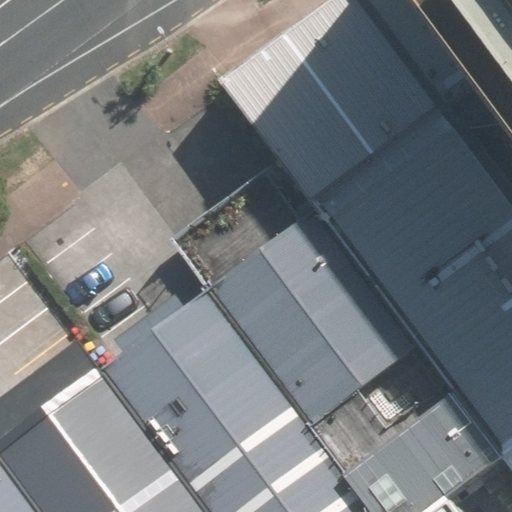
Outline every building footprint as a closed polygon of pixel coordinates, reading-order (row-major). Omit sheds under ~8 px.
[(511,0),(373,0),(511,187),(511,0)] [(511,200),(357,2),(231,91),(316,197),(507,444),(511,450),(511,200)] [(316,197),(214,275),(315,406),(396,511),(418,511),(456,483),(507,444),(316,197)] [(214,275),(0,432),(0,511),(396,511),(315,406),(214,275)] [(477,511),(456,483),(418,511),(477,511)]
